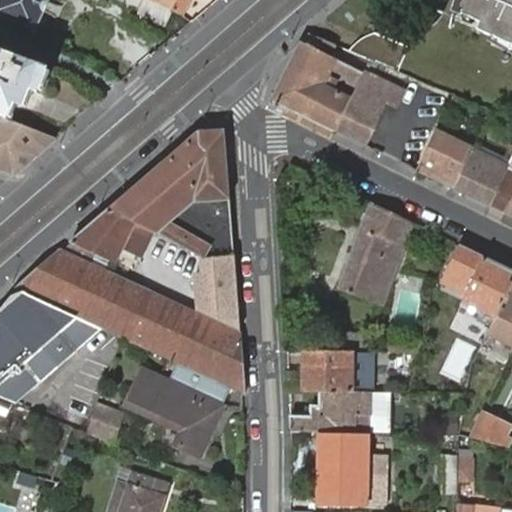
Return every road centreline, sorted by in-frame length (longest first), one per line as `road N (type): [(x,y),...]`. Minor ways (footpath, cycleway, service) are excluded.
road 1 (tertiary): [(268,511),(248,133)]
road 2 (secondary): [(245,0),(10,206)]
road 3 (secondary): [(0,278),(227,84)]
road 4 (residential): [(248,133),(279,133),(511,246)]
road 5 (secondary): [(227,84),(319,0)]
